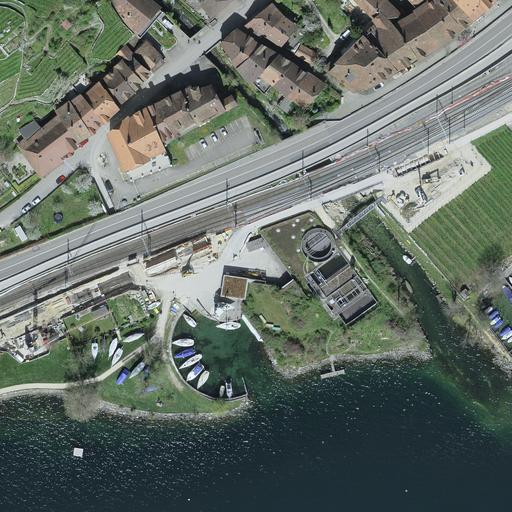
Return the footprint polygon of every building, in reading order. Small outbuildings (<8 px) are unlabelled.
[(110,0),(115,8),(123,23),(133,33),(157,6),(150,0),(110,0)] [(182,0),(206,20),(230,0),(182,0)] [(377,18),(381,15),(366,0),(356,0),(374,17),(375,16),(377,18)] [(396,27),(402,22),(383,1),(384,0),(383,0),(366,0),(381,15),(394,27),(396,27)] [(411,0),(419,9),(432,0),(411,0)] [(415,12),(437,45),(463,27),(462,26),(436,0),(432,0),(419,9),(415,12)] [(472,16),(457,0),(436,0),(462,26),(472,16)] [(457,0),(472,16),(473,17),(490,0),(457,0)] [(259,16),(256,13),(249,19),(252,22),(247,26),(261,36),(264,34),(282,17),(272,5),(259,16)] [(416,56),(437,45),(415,12),(405,20),(402,22),(396,27),(416,56)] [(381,15),(377,18),(374,21),(386,37),(407,62),(416,56),(396,27),(394,27),(381,15)] [(282,17),(264,34),(281,45),(296,27),(282,17)] [(378,49),(396,69),(406,62),(376,25),(365,36),(378,49)] [(296,27),(281,45),(295,53),(300,45),(307,34),(296,27)] [(253,40),(237,29),(222,44),(226,50),(233,59),(253,40)] [(325,68),(342,82),(378,49),(365,36),(360,31),(352,38),(330,61),(331,62),(325,68)] [(253,40),(233,59),(240,67),(261,45),(253,40)] [(161,57),(145,41),(134,53),(150,68),(161,57)] [(133,54),(124,45),(116,53),(123,61),(142,80),(150,71),(131,55),(133,54)] [(261,45),(240,67),(252,81),(278,55),(261,45)] [(295,53),(294,55),(311,64),(317,54),(300,45),(295,53)] [(396,69),(378,49),(342,82),(351,89),(356,90),(377,80),(396,69)] [(278,55),(252,81),(265,93),(266,91),(291,63),(278,55)] [(142,80),(123,61),(115,67),(133,90),(142,80)] [(291,63),(266,91),(279,103),(288,94),(307,73),(291,63)] [(105,79),(120,101),(133,90),(115,67),(105,79)] [(307,73),(288,94),(304,107),(325,84),(326,82),(325,82),(323,84),(307,73)] [(84,74),(72,85),(80,93),(91,82),(84,74)] [(83,97),(103,120),(118,106),(100,82),(83,97)] [(191,86),(181,91),(156,104),(172,130),(194,117),(195,121),(210,113),(212,116),(241,101),(235,93),(230,97),(228,93),(218,99),(212,87),(193,92),(191,86)] [(72,105),(91,131),(103,120),(83,97),(72,105)] [(59,115),(77,140),(91,131),(72,105),(69,101),(56,111),(59,115)] [(156,104),(146,108),(164,146),(176,138),(172,130),(156,104)] [(164,146),(146,108),(130,118),(110,134),(117,150),(124,165),(131,180),(172,165),(164,147),(164,146)] [(42,128),(35,120),(20,131),(26,140),(19,145),(41,174),(62,159),(58,153),(77,140),(59,115),(42,128)] [(248,279),(224,275),(221,296),(245,299),(248,279)] [(93,311),(96,318),(108,313),(105,306),(93,311)]
